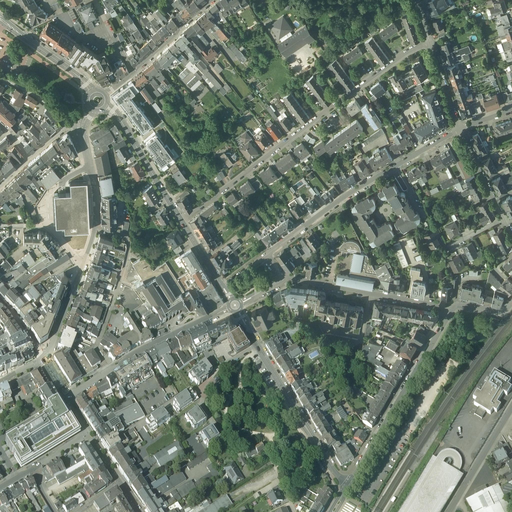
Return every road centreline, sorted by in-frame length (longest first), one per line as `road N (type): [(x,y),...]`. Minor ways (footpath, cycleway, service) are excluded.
road 1 (residential): [(181,221),(430,44)]
road 2 (residential): [(265,255),(341,198),(459,129)]
road 3 (tertiary): [(453,317),(349,484)]
road 4 (residential): [(282,280),(436,306),(453,317)]
road 5 (residential): [(108,371),(96,347),(129,245),(95,228)]
road 6 (tertiary): [(256,345),(330,467),(349,484)]
road 7 (residential): [(235,305),(108,371)]
road 8 (tertiary): [(104,105),(181,221)]
road 9 (residential): [(220,435),(197,401),(214,370),(256,345)]
road 10 (unclassified): [(511,407),(448,511)]
